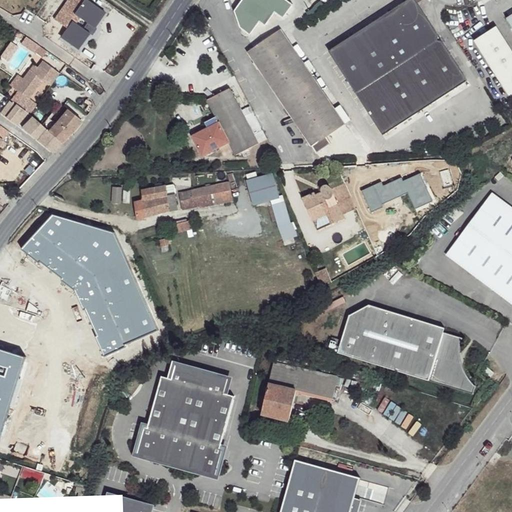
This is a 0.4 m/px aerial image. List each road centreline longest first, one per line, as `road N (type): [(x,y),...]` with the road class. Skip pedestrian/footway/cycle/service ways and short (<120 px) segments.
road 1 (primary): [(0,242),(190,0)]
road 2 (unclassified): [(511,398),(429,511)]
